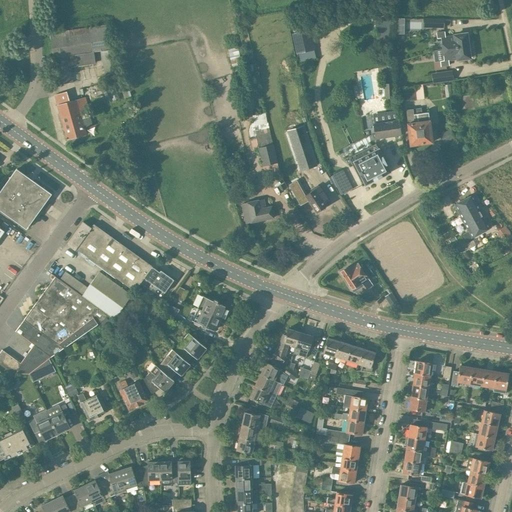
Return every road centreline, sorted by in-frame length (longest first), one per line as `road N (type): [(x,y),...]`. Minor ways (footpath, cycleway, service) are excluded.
road 1 (tertiary): [(280,293),(172,241),(0,120)]
road 2 (residential): [(280,293),(347,237),(511,146)]
road 3 (residential): [(0,511),(22,492),(138,436),(213,431)]
road 4 (residential): [(400,329),(373,511)]
road 5 (residential): [(213,431),(233,362),(280,293)]
road 6 (tertiary): [(400,329),(280,293)]
